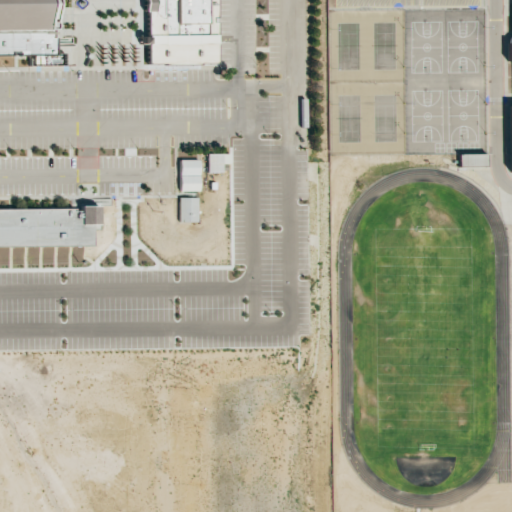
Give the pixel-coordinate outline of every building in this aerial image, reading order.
[(0,0),(0,55),(33,56),(33,66),(64,66),(64,54),(54,54),(53,0),(0,0)] [(146,0),(147,64),(216,63),(215,0),(146,0)] [(229,154),(207,154),(207,172),(222,172),(222,164),(229,164),(229,154)] [(199,191),(198,160),(179,160),(179,191),(199,191)] [(178,221),(196,222),(196,197),(179,197),(178,221)] [(0,209),(0,245),(91,246),(91,229),(98,229),(98,206),(79,206),(79,209),(0,209)]
